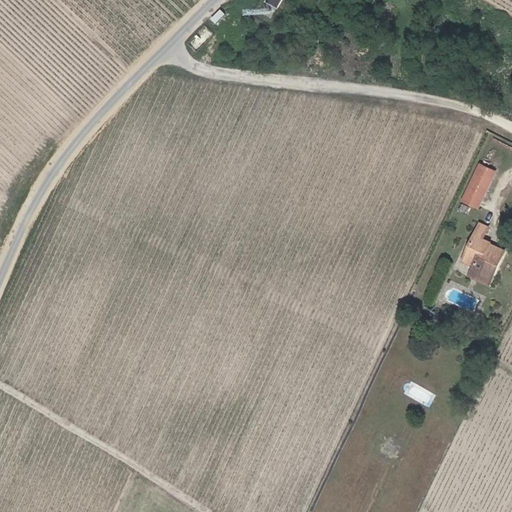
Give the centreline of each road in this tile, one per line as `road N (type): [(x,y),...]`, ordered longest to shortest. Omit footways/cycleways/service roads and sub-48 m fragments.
road 1 (unclassified): [(0,289),(82,144),(227,0)]
road 2 (track): [(171,51),(199,69),(429,102),(511,128)]
road 3 (track): [(0,385),(212,511)]
